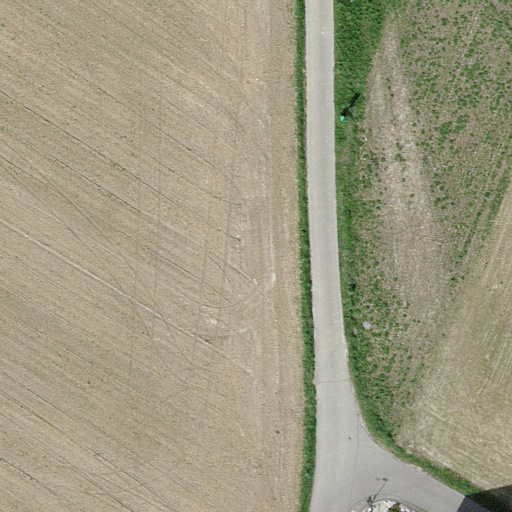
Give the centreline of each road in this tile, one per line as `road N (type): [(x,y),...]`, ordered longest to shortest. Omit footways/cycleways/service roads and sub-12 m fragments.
road 1 (track): [(317,0),(326,381),(344,474)]
road 2 (residential): [(422,511),(344,474),(332,511)]
